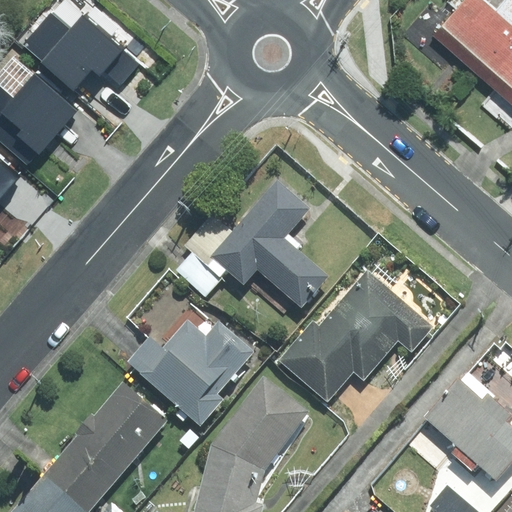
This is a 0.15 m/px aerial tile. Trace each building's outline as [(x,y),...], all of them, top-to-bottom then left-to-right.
[(73,0),(65,0),(27,42),(102,111),(144,65),(73,0)] [(501,0),(460,0),(434,32),(511,95),(511,0),(509,0),(506,4),(501,0)] [(14,61),(0,75),(0,132),(47,176),(89,130),(14,61)] [(0,166),(0,227),(31,194),(0,166)] [(316,209),(281,179),(228,240),(210,224),(191,246),(200,255),(182,276),(210,299),(234,271),(250,285),(263,270),(305,307),(332,276),(290,238),(316,209)] [(324,325),(320,321),(283,359),(330,404),(357,375),(367,384),(406,344),(415,353),(439,328),(377,270),(324,325)] [(155,332),(131,361),(207,426),(228,401),(224,397),(263,351),(227,320),(212,338),(192,320),(171,345),(155,332)] [(431,418),(463,447),(456,455),(475,472),(483,464),(503,482),(511,472),(511,412),(469,375),(431,418)] [(166,511),(163,509),(160,511),(265,511),(266,506),(260,505),(265,478),(312,409),(267,378),(217,438),(202,511),(166,511)] [(99,511),(175,424),(125,382),(12,511),(99,511)] [(451,446),(437,431),(419,449),(433,464),(451,446)] [(485,492),(457,463),(435,484),(446,495),(428,511),(480,511),(473,504),(485,492)]
